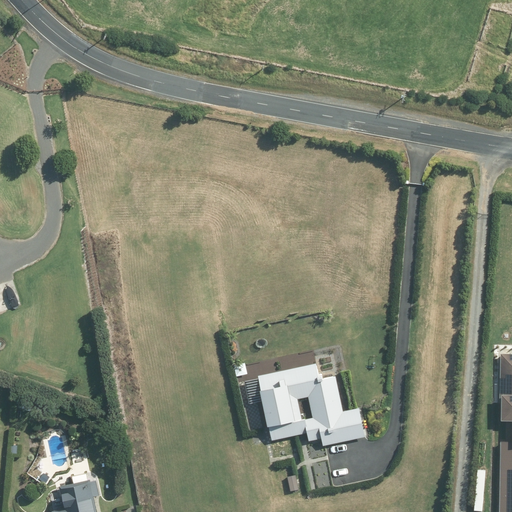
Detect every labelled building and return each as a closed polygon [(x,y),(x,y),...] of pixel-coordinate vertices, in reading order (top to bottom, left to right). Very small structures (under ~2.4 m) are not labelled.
[(501,438),(500,511),(511,511),(511,353),(503,353),(502,418),(508,419),(508,438),(501,438)] [(256,373),(271,439),(309,430),(311,437),(321,435),(323,443),(367,434),(361,403),(344,407),(336,372),(321,376),(317,359),(256,373)] [(247,376),(245,362),(232,364),(234,378),(247,376)] [(263,429),(257,400),(245,403),(251,432),(263,429)] [(98,511),(95,484),(59,488),(62,510),(51,511),(98,511)]
